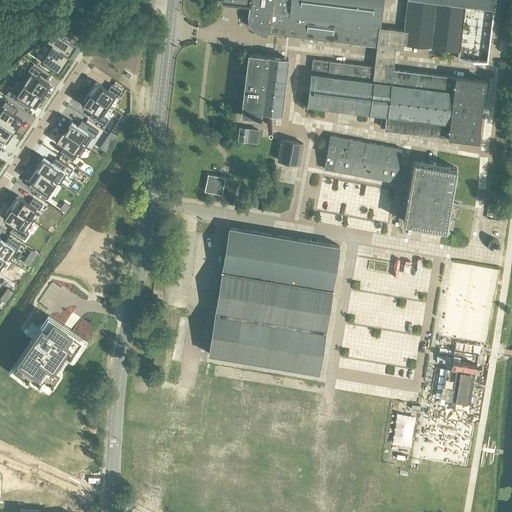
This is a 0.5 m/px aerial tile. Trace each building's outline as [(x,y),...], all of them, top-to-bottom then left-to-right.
[(258,31),(259,31),(270,33),(270,34),(368,45),(387,48),(403,49),(403,44),(459,51),(458,59),(487,63),(494,0),(407,0),(406,16),(404,31),(390,29),(380,28),(383,0),(222,0),(222,4),(251,7),(250,16),(250,17),(250,18),(250,20),(250,21),(250,22),(251,23),(251,25),(252,26),(253,27),(254,28),(255,29),(256,30),(257,30),(258,31)] [(52,47),(42,62),(47,65),(52,68),(59,73),(66,63),(70,57),(68,56),(62,52),(69,42),(58,35),(48,40),(47,43),(52,47)] [(243,109),(242,117),(243,117),(243,116),(260,118),(260,119),(261,119),(262,112),(281,114),(282,114),(282,113),(288,60),(288,59),(287,59),(268,57),(268,56),(267,56),(267,57),(251,55),(249,55),(248,62),(247,63),(248,63),(243,108),(242,108),(242,109),(243,109)] [(307,106),(368,113),(382,115),(381,127),(386,128),(385,130),(449,138),(449,137),(478,141),(479,132),(478,131),(484,90),(485,90),(486,81),(456,78),(305,59),(302,83),(310,84),(307,106)] [(21,82),(23,83),(43,96),(50,85),(38,77),(42,72),(31,65),(28,71),(29,71),(21,82)] [(96,82),(88,92),(110,107),(117,96),(118,96),(121,91),(111,84),(108,90),(96,82)] [(10,90),(6,95),(20,104),(24,99),(35,107),(43,96),(23,83),(16,94),(10,90)] [(88,92),(81,103),(93,111),(90,117),(104,126),(108,120),(103,117),(110,107),(88,92)] [(0,121),(15,131),(22,120),(14,115),(18,110),(5,101),(1,107),(0,105),(0,121)] [(70,120),(63,131),(86,146),(93,137),(94,137),(99,131),(84,121),(81,127),(70,120)] [(0,137),(8,142),(15,131),(0,121),(0,137)] [(124,126),(118,122),(109,135),(115,139),(124,126)] [(240,128),(239,141),(257,143),(259,131),(240,128)] [(63,131),(56,142),(66,149),(62,154),(73,161),(76,156),(79,157),(86,146),(63,131)] [(115,139),(109,135),(105,141),(100,148),(106,152),(115,139)] [(325,169),(368,178),(395,183),(396,182),(401,153),(402,149),(331,136),(325,169)] [(282,140),(279,160),(300,164),(303,144),(282,140)] [(44,158),(37,169),(56,181),(60,184),(66,174),(69,176),(73,169),(58,159),(54,165),(44,158)] [(414,162),(404,222),(446,229),(456,169),(414,162)] [(37,169),(29,179),(41,187),(37,192),(47,199),(51,194),(49,192),(56,181),(37,169)] [(213,193),(214,193),(215,193),(216,193),(216,192),(217,192),(217,191),(217,190),(220,177),(208,175),(205,192),(213,193)] [(17,195),(10,206),(29,219),(36,208),(39,210),(43,204),(33,198),(29,203),(17,195)] [(10,206),(2,217),(15,225),(11,230),(25,240),(29,233),(27,231),(33,222),(29,219),(10,206)] [(213,331),(209,355),(213,356),(204,354),(235,359),(264,364),(295,369),(319,373),(340,246),(230,227),(227,241),(220,286),(213,331)] [(0,238),(0,254),(5,258),(9,261),(20,245),(8,237),(5,242),(0,238)] [(48,314),(9,371),(26,383),(30,378),(49,390),(55,382),(71,358),(74,360),(88,340),(48,314)] [(477,354),(453,350),(450,369),(445,368),(440,398),(469,403),(474,373),(479,374),(480,369),(475,368),(477,354)] [(46,511),(47,504),(0,500),(0,511),(46,511)]
